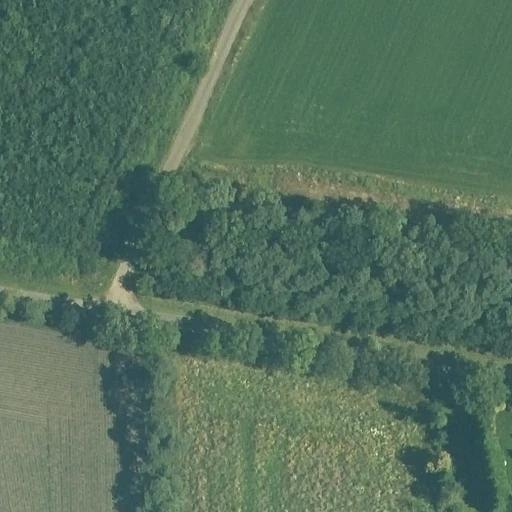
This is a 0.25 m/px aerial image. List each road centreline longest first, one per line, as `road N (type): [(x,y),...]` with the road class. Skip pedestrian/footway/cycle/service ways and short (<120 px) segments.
road 1 (unclassified): [(511,373),(0,296)]
road 2 (track): [(109,313),(247,0)]
